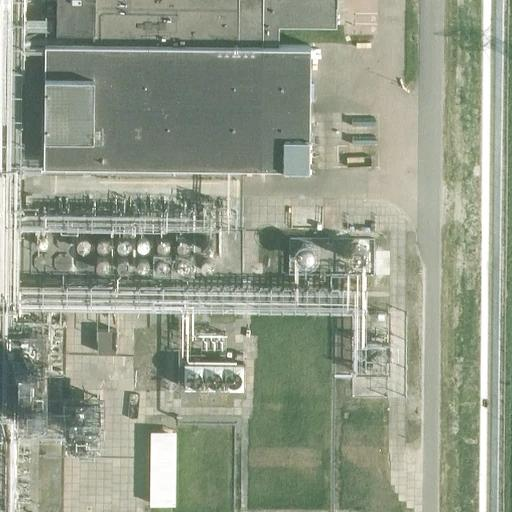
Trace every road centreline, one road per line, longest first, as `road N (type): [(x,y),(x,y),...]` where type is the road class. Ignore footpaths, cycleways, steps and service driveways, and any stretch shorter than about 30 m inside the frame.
road 1 (unclassified): [(427,511),(439,0)]
road 2 (unknown): [(392,0),(386,176),(191,185)]
